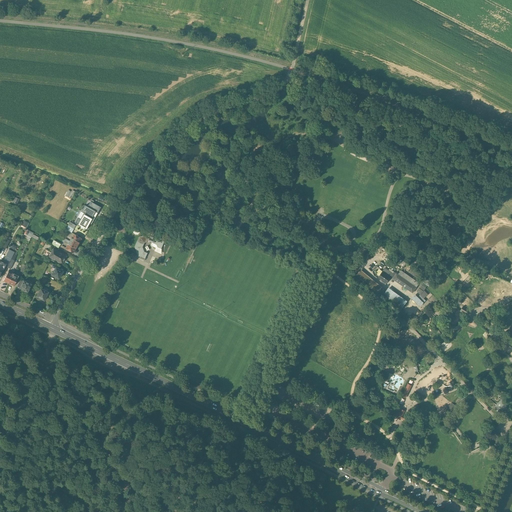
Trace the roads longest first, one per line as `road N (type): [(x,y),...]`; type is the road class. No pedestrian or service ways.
road 1 (primary): [(422,511),(50,327)]
road 2 (unclassified): [(309,0),(289,73),(178,134),(98,242)]
road 3 (track): [(321,257),(239,430)]
road 4 (track): [(147,511),(49,363)]
road 5 (track): [(52,336),(37,404),(0,467)]
